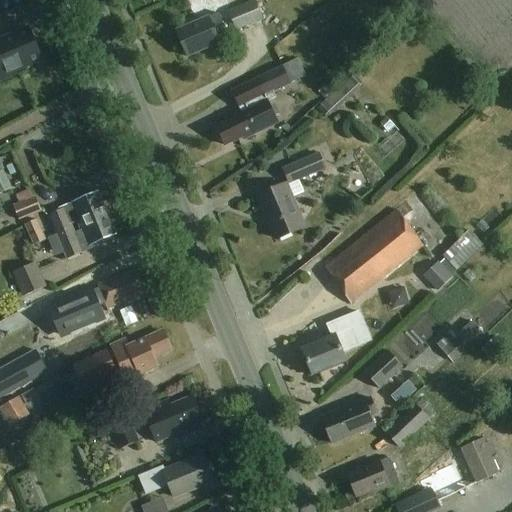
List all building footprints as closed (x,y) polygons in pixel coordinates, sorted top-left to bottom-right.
[(0,0),(0,10),(24,0),(0,0)] [(263,20),(256,1),(229,11),(236,30),(263,20)] [(230,40),(219,13),(176,31),(187,58),(230,40)] [(259,23),(231,32),(235,46),(246,43),(244,38),(262,32),(259,23)] [(42,60),(29,29),(0,41),(0,81),(16,75),(15,72),(42,60)] [(290,84),(282,67),(231,91),(243,114),(230,120),(231,121),(217,127),(226,145),(240,138),(241,140),(256,133),(256,132),(277,122),(267,101),(275,98),(273,92),(290,84)] [(361,86),(353,77),(318,107),(326,116),(361,86)] [(325,170),(319,154),(282,168),(288,184),(325,170)] [(0,194),(13,188),(0,160),(0,194)] [(303,193),(298,181),(287,186),(287,185),(257,197),(268,224),(271,223),(278,239),(305,228),(292,198),(303,193)] [(49,216),(57,235),(107,215),(98,193),(62,208),(63,210),(49,216)] [(42,212),(36,197),(13,205),(19,220),(42,212)] [(425,246),(396,210),(326,267),(355,303),(425,246)] [(107,215),(57,235),(57,236),(49,239),(55,255),(63,252),(65,255),(80,248),(76,238),(83,235),(87,246),(115,235),(107,215)] [(47,240),(37,219),(25,225),(34,246),(47,240)] [(483,246),(469,231),(442,256),(445,259),(425,278),(436,290),(483,246)] [(47,287),(36,263),(12,274),(24,298),(47,287)] [(134,277),(132,271),(96,286),(106,309),(142,295),(140,290),(143,289),(137,276),(134,277)] [(372,341),(360,312),(328,325),(333,337),(302,349),(307,362),(304,364),(308,376),(313,375),(313,376),(347,362),(343,353),(372,341)] [(477,341),(466,328),(460,334),(455,329),(437,345),(453,363),(477,341)] [(171,349),(163,332),(127,349),(124,344),(113,349),(116,354),(109,357),(107,352),(73,367),(83,389),(117,374),(119,379),(125,376),(126,380),(141,373),(145,374),(150,372),(152,368),(157,366),(152,357),(171,349)] [(509,342),(501,333),(474,357),(483,366),(509,342)] [(75,339),(22,369),(30,382),(83,353),(75,339)] [(403,368),(388,350),(364,372),(380,389),(403,368)] [(416,366),(429,378),(441,364),(428,353),(416,366)] [(201,420),(191,396),(169,405),(168,402),(142,413),(154,443),(202,424),(200,420),(201,420)] [(377,413),(371,398),(322,418),(333,444),(374,427),(369,416),(377,413)] [(26,405),(3,414),(11,437),(35,427),(26,405)] [(431,420),(416,405),(385,434),(400,450),(431,420)] [(139,442),(128,418),(108,426),(119,451),(139,442)] [(498,471),(484,440),(461,450),(419,485),(423,493),(396,505),(399,511),(432,511),(440,509),(430,488),(437,485),(442,497),(498,471)] [(87,462),(81,447),(74,450),(80,465),(87,462)] [(212,482),(201,456),(165,470),(164,467),(139,477),(146,495),(167,486),(172,498),(212,482)] [(398,481),(389,460),(381,463),(380,461),(348,474),(357,497),(373,491),(374,493),(390,486),(390,485),(398,481)] [(209,485),(169,500),(172,510),(213,495),(209,485)]
